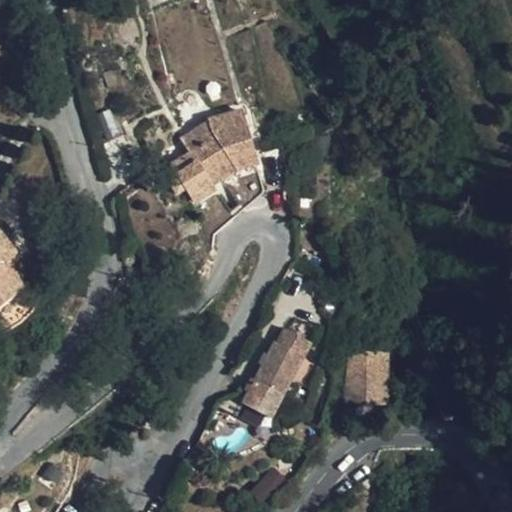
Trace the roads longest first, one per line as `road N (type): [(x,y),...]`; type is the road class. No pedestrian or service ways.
road 1 (residential): [(0,448),(17,449),(208,286),(235,234),(262,226),(274,253),(157,466)]
road 2 (residential): [(39,0),(104,247),(86,317),(0,420)]
road 3 (secondary): [(294,511),(327,467),(374,436),(454,436),(480,450),(511,504)]
